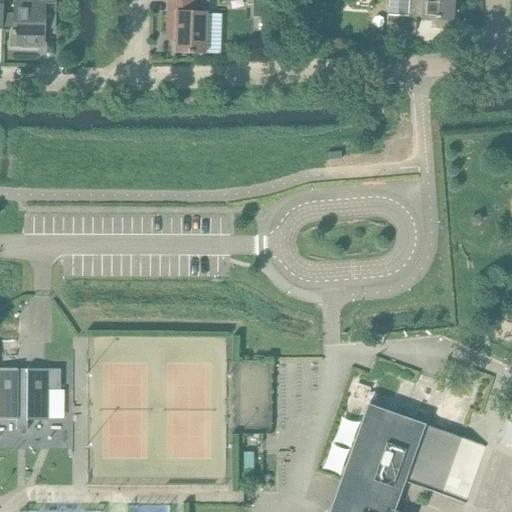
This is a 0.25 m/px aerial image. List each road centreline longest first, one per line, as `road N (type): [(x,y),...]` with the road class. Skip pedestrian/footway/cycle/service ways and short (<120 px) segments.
road 1 (residential): [(505,51),(483,62),(135,82)]
road 2 (unclassified): [(283,245),(288,225),(309,211),(377,205),(404,224),(402,256),(384,268),(315,274),(286,256)]
road 3 (unclassified): [(283,245),(0,246)]
road 4 (residential): [(135,82),(0,80)]
